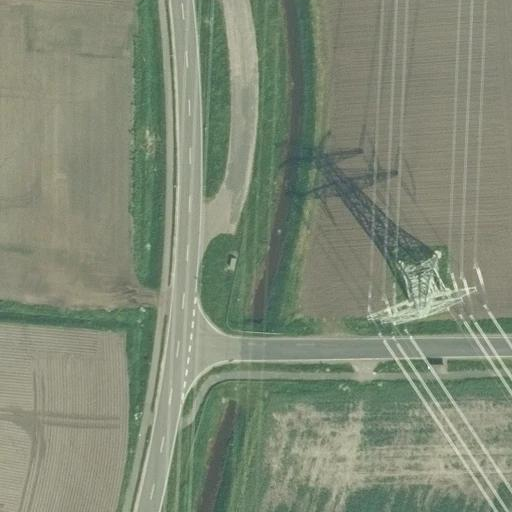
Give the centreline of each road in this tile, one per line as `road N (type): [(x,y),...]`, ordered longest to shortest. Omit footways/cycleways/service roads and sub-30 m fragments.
road 1 (tertiary): [(193,0),(201,149),(189,345)]
road 2 (tertiary): [(189,345),(511,345)]
road 3 (tertiary): [(189,345),(142,511)]
